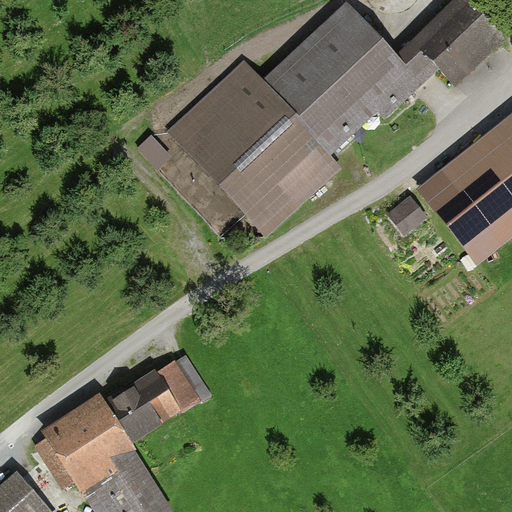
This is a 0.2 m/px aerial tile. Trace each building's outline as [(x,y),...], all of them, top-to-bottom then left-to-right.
[(253,61),(177,126),(273,237),(348,173),(340,163),(447,72),(463,91),(511,48),(511,39),(478,0),(477,0),(409,59),(362,4),(271,82),(253,61)] [(511,246),(511,128),(430,197),(488,266),(511,246)] [(160,131),(141,146),(177,191),(196,176),(160,131)] [(191,355),(55,440),(100,511),(183,511),(185,511),(144,446),(219,399),(191,355)] [(59,511),(27,476),(0,499),(0,511),(59,511)]
